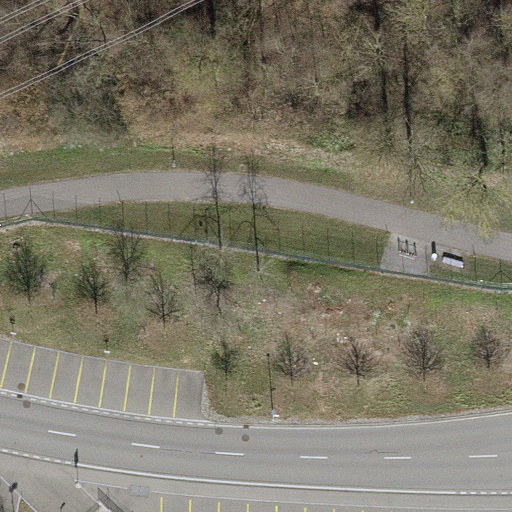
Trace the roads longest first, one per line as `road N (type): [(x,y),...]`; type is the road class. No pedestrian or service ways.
road 1 (track): [(511,247),(251,187),(169,183),(0,204)]
road 2 (unclassified): [(0,421),(220,453),(511,455)]
